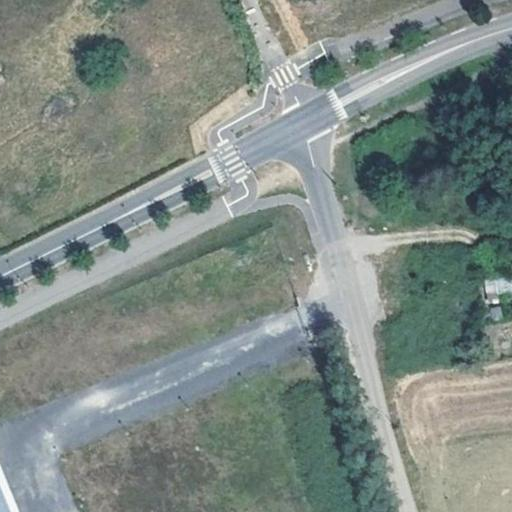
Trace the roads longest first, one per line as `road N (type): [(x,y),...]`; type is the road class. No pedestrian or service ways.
road 1 (residential): [(306,121),(408,511)]
road 2 (tertiary): [(0,276),(306,121)]
road 3 (tertiary): [(306,121),(511,26)]
